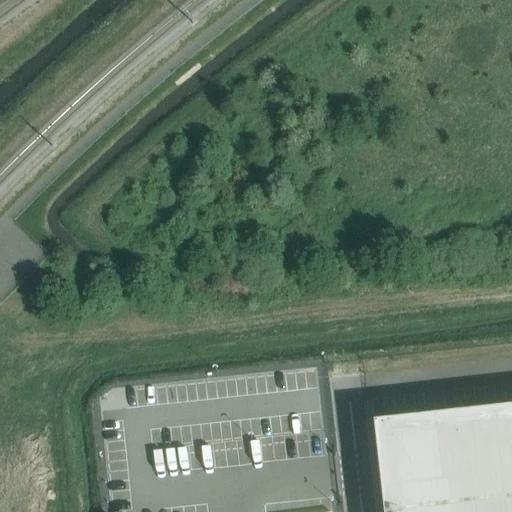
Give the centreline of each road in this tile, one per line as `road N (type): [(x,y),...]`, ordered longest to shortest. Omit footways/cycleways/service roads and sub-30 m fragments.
road 1 (unknown): [(297,387),(137,419),(136,458),(146,470),(235,470)]
road 2 (unknown): [(351,457),(338,386),(344,376),(511,358)]
